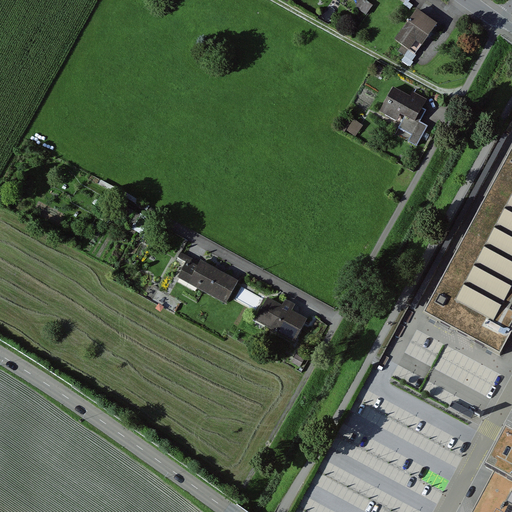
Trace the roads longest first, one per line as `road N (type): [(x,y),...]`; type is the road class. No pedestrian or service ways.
road 1 (track): [(511,105),(281,511)]
road 2 (unclassified): [(502,20),(340,317)]
road 3 (secondary): [(230,511),(0,354)]
road 4 (track): [(459,101),(276,0)]
road 5 (residential): [(340,317),(169,221)]
road 6 (track): [(319,355),(246,484)]
